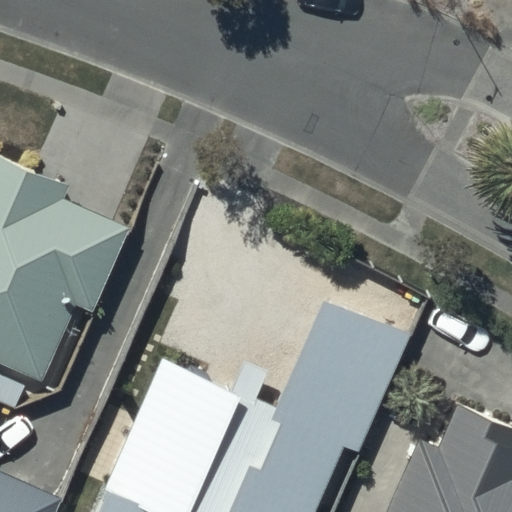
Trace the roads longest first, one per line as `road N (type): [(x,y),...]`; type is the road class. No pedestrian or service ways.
road 1 (residential): [(511,223),(138,11)]
road 2 (residential): [(138,11),(475,73),(511,92)]
